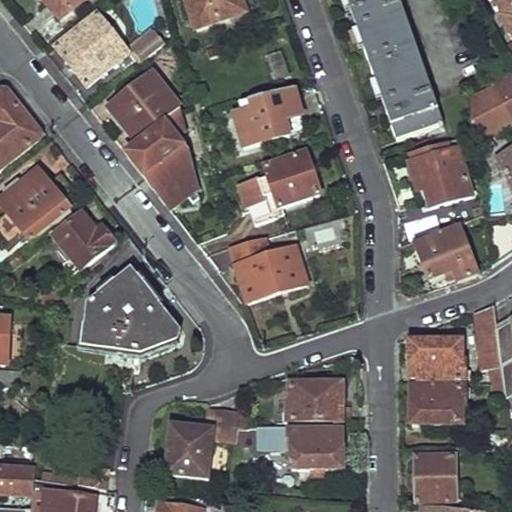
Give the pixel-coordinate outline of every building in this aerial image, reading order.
[(49,0),(50,0),(43,5),(60,26),(92,0),(49,0)] [(241,0),(187,0),(199,33),(248,16),(241,0)] [(402,0),(348,0),(399,144),(445,129),(402,0)] [(511,0),(494,0),(509,22),(504,26),(511,36),(511,0)] [(97,23),(56,55),(86,93),(127,62),(97,23)] [(158,33),(136,52),(147,67),(164,54),(158,33)] [(281,55),(269,59),(278,83),(289,79),(281,55)] [(498,95),(470,108),(476,152),(511,132),(511,78),(495,89),(498,95)] [(179,116),(181,116),(151,81),(109,117),(138,151),(164,129),(177,117),(179,116)] [(255,120),(236,126),(246,156),(293,140),(288,127),(306,121),(297,95),(252,110),(255,120)] [(0,177),(39,145),(40,140),(7,100),(1,97),(0,97),(0,177)] [(166,132),(129,164),(169,214),(170,216),(197,192),(188,155),(178,144),(186,137),(181,116),(179,116),(177,117),(164,129),(166,132)] [(306,121),(288,127),(293,140),(310,135),(306,121)] [(511,155),(498,163),(511,188),(511,155)] [(460,158),(411,168),(416,189),(421,188),(427,214),(469,206),(460,158)] [(273,184),(241,194),(246,212),(250,210),(256,229),(287,219),(284,211),(323,198),(309,159),(269,173),(273,184)] [(8,200),(0,206),(0,208),(33,249),(73,217),(39,175),(16,193),(12,189),(4,195),(8,200)] [(85,220),(56,242),(83,275),(116,248),(104,234),(99,238),(85,220)] [(462,233),(416,249),(430,287),(449,281),(455,279),(456,283),(458,287),(478,279),(462,233)] [(275,240),(230,253),(232,260),(278,247),(275,240)] [(298,252),(236,273),(247,307),(310,287),(298,252)] [(89,309),(84,353),(113,356),(112,365),(122,366),(123,357),(143,360),(179,346),(180,338),(131,276),(89,309)] [(42,296),(40,310),(53,312),(55,298),(42,296)] [(495,313),(476,319),(482,375),(490,375),(491,388),(503,388),(497,336),(495,313)] [(0,369),(6,370),(8,326),(0,325),(0,369)] [(511,327),(497,336),(503,388),(505,405),(511,400),(511,327)] [(461,347),(410,348),(412,384),(470,383),(470,376),(466,376),(465,367),(461,367),(461,347)] [(0,376),(0,393),(20,395),(21,378),(0,376)] [(503,388),(491,388),(493,406),(505,406),(505,405),(503,388)] [(344,390),(295,390),(295,411),(290,411),(290,420),(286,420),(286,427),(351,428),(351,413),(343,412),(344,390)] [(471,391),(412,391),(414,431),(462,431),(461,426),(467,427),(466,413),(464,413),(464,400),(471,400),(471,391)] [(235,432),(236,417),(236,416),(206,413),(204,433),(168,429),(163,480),(206,485),(210,446),(233,449),(233,447),(235,432)] [(236,417),(235,432),(247,431),(248,419),(236,417)] [(235,432),(233,447),(244,448),(247,431),(235,432)] [(286,447),(290,446),(290,457),(293,457),(293,474),(353,472),(352,436),(286,438),(286,447)] [(478,437),(478,456),(505,457),(509,446),(508,438),(478,437)] [(456,461),(415,462),(417,509),(462,508),(462,498),(458,498),(456,461)] [(79,469),(77,489),(107,494),(109,473),(79,469)] [(0,501),(32,504),(33,496),(35,477),(0,474),(0,501)] [(93,511),(94,504),(33,496),(32,504),(31,511),(93,511)] [(158,509),(157,511),(193,511),(194,511),(197,511),(225,511),(226,505),(163,499),(163,510),(158,509)]
